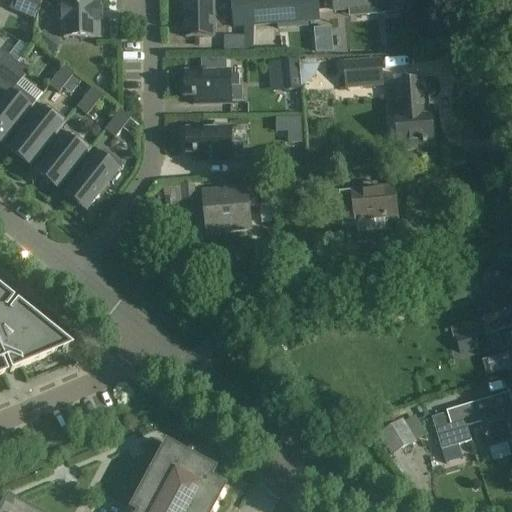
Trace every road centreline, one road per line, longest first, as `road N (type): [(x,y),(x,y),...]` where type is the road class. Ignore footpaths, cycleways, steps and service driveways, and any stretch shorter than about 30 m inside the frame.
road 1 (residential): [(72,273),(133,201),(151,166),(153,0)]
road 2 (residential): [(376,511),(149,334)]
road 3 (residential): [(0,421),(118,371),(149,334)]
road 4 (unclassified): [(511,133),(481,0)]
